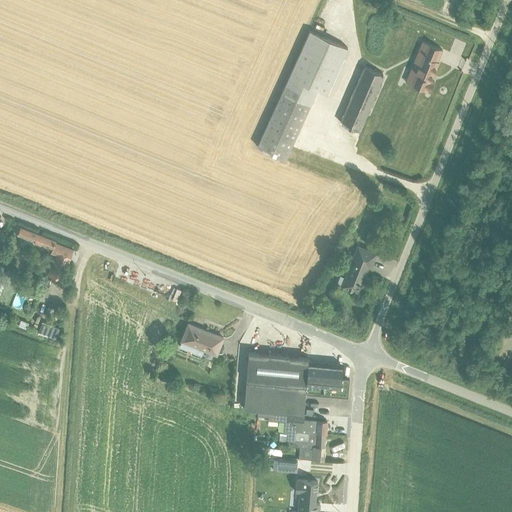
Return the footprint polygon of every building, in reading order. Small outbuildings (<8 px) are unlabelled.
[(310,30),(257,146),(287,158),(318,89),(327,93),(348,47),(310,30)] [(422,40),(405,81),(430,91),(434,80),(431,79),(439,61),(438,60),(442,49),(422,40)] [(364,66),(339,122),(360,131),(385,75),(364,66)] [(62,257),(69,260),(73,249),(55,242),(56,239),(17,224),(14,232),(18,233),(34,240),(52,247),(50,253),(62,257)] [(356,247),(375,255),(377,251),(358,243),(356,247)] [(375,255),(356,247),(344,276),(340,274),(336,283),(350,288),(350,289),(357,292),(357,291),(360,293),(364,283),(361,282),(368,265),(370,267),(375,255)] [(69,260),(62,257),(61,260),(55,257),(49,272),(62,278),(69,260)] [(175,297),(179,299),(183,287),(179,285),(175,297)] [(46,322),(42,334),(49,337),(53,324),(46,322)] [(189,322),(179,345),(202,354),(204,350),(216,354),(223,336),(198,326),(189,322)] [(246,380),(244,408),(258,410),(304,414),(306,393),(348,397),(349,378),(341,378),(343,365),(341,365),(341,367),(310,364),(310,362),(308,362),(309,357),(249,352),(246,380)] [(304,414),(258,410),(257,415),(268,416),(268,419),(285,421),(284,433),(280,433),(279,440),(295,441),(296,433),(326,434),(327,421),(303,419),(303,415),(304,415),(304,414)] [(296,433),(295,441),(299,446),(298,458),(324,460),(326,434),(296,433)] [(272,446),(280,444),(279,438),(271,439),(272,446)] [(262,447),(261,453),(282,455),(282,449),(262,447)] [(297,471),(297,461),(274,460),(273,469),(297,471)] [(301,511),(313,511),(319,511),(320,503),(314,503),(315,490),(317,490),(318,481),(296,479),(295,492),(299,492),(297,511),(301,511)]
